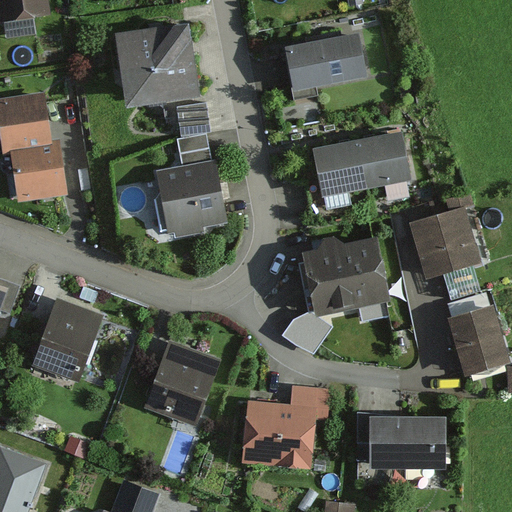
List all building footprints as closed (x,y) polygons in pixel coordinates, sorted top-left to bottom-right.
[(0,0),(0,11),(2,24),(49,17),(46,0),(0,0)] [(189,25),(117,37),(131,113),(202,101),(189,25)] [(317,44),(285,51),(297,102),(319,97),(318,91),(368,80),(358,35),(317,44)] [(43,98),(0,103),(0,125),(4,158),(13,156),(19,201),(66,195),(63,175),(59,145),(50,146),(45,113),(43,98)] [(177,106),(180,138),(210,134),(207,103),(177,106)] [(348,147),(315,153),(324,202),(412,185),(403,136),(371,142),(348,147)] [(184,170),(156,175),(161,197),(156,204),(162,233),(168,231),(169,236),(227,225),(221,190),(216,164),(212,165),(207,137),(179,142),(184,170)] [(470,194),(446,203),(450,216),(465,211),(474,208),(470,194)] [(445,218),(410,229),(427,281),(482,262),(465,211),(450,216),(445,218)] [(320,254),(303,259),(318,321),(392,304),(378,243),(345,250),(333,240),(324,242),(320,254)] [(0,316),(2,311),(11,314),(20,287),(0,280),(0,316)] [(58,302),(33,369),(78,386),(103,319),(58,302)] [(493,310),(449,324),(455,341),(467,380),(511,366),(493,310)] [(169,346),(146,412),(196,429),(219,364),(169,346)] [(292,410),(250,407),(245,467),(311,472),(315,420),(327,421),(329,393),(293,391),(292,410)] [(395,420),(359,416),(359,462),(371,462),(371,474),(446,473),(445,421),(404,421),(395,420)] [(0,511),(30,511),(48,465),(0,447),(0,511)] [(152,511),(159,495),(124,482),(113,511),(152,511)] [(354,511),(355,502),(326,500),(325,511),(354,511)]
